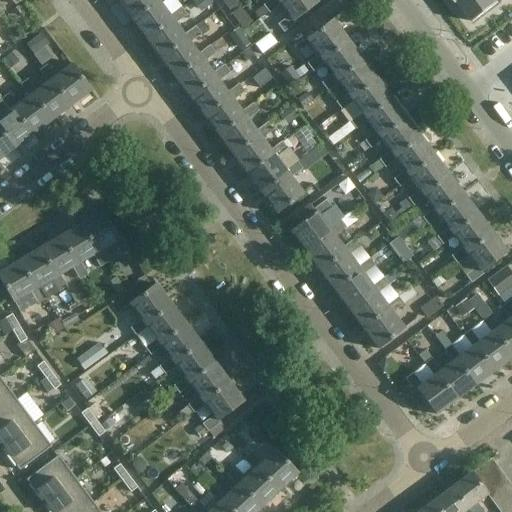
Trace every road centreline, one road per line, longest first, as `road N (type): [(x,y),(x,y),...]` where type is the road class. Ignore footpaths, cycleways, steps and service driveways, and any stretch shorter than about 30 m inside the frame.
road 1 (residential): [(425,462),(146,84)]
road 2 (unclassified): [(511,148),(399,0)]
road 3 (residential): [(0,193),(146,84)]
